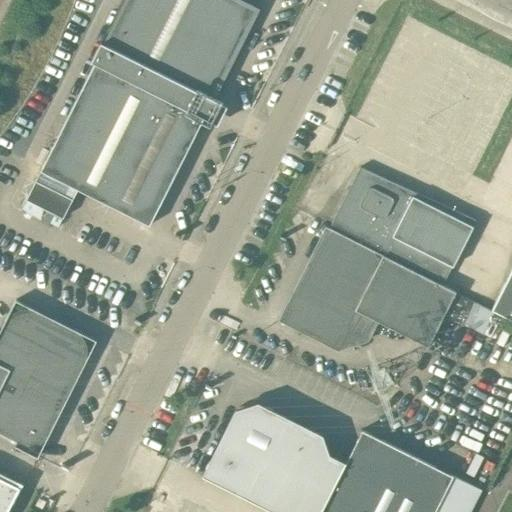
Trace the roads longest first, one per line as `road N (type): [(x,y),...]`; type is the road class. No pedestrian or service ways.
road 1 (unclassified): [(346,0),(86,511)]
road 2 (unknown): [(55,472),(113,330),(34,289),(0,282)]
